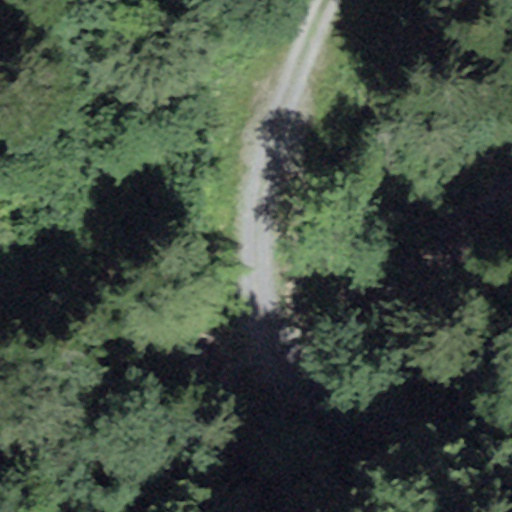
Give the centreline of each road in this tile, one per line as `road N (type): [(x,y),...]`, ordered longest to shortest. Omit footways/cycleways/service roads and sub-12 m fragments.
road 1 (track): [(330,0),(269,175),(265,273),(271,321),(303,379),(375,431)]
road 2 (track): [(375,431),(511,477)]
